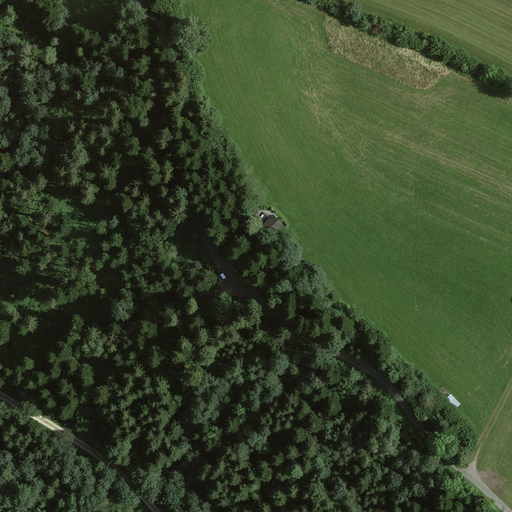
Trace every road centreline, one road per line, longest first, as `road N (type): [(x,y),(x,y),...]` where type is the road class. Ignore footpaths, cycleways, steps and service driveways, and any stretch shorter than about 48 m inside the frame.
road 1 (unclassified): [(507,511),(440,453),(393,390),(306,337),(195,235),(154,136),(148,0)]
road 2 (track): [(0,262),(99,296),(149,302),(237,278)]
road 3 (track): [(0,394),(101,457),(156,511)]
